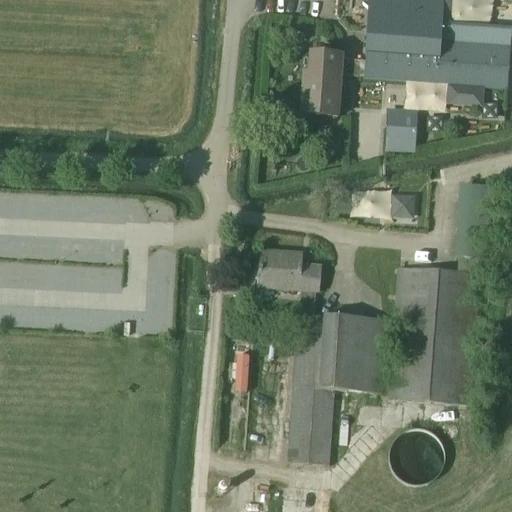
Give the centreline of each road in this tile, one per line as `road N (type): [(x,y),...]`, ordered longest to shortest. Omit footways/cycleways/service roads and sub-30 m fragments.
road 1 (unclassified): [(217,174),(196,511)]
road 2 (unclassified): [(0,158),(217,174)]
road 3 (unclassified): [(233,0),(217,174)]
